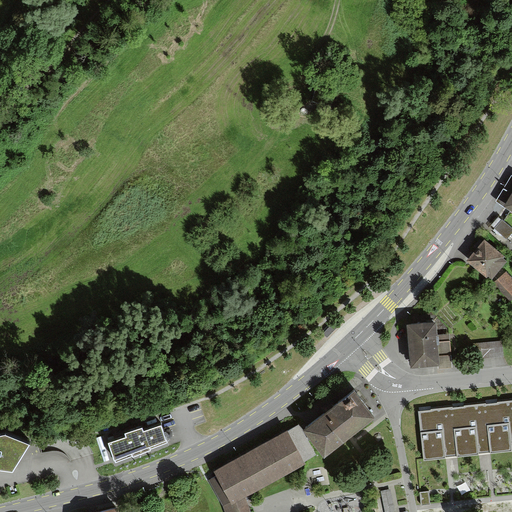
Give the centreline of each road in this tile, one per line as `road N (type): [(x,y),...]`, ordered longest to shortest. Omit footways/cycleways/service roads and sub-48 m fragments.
road 1 (primary): [(353,340),(304,384),(194,454),(6,511)]
road 2 (primary): [(511,140),(415,277),(353,340)]
road 3 (residential): [(353,340),(405,381),(511,373)]
road 4 (track): [(0,98),(55,61),(111,0)]
